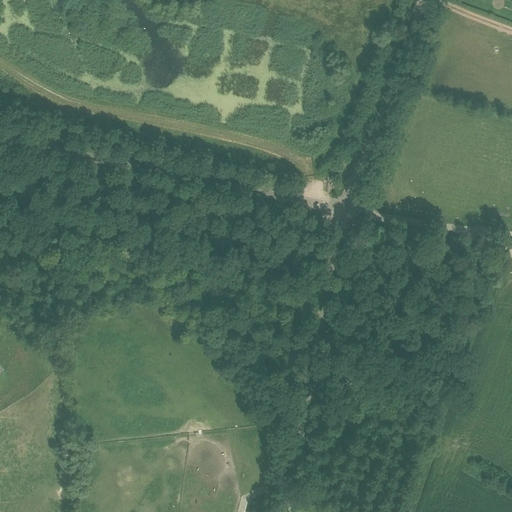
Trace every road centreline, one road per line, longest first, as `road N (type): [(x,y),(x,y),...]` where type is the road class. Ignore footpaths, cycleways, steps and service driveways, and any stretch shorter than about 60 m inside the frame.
road 1 (unclassified): [(344,209),(0,137)]
road 2 (unclassified): [(286,511),(344,209)]
road 3 (unclassified): [(344,209),(420,0)]
road 4 (unclassified): [(511,237),(344,209)]
